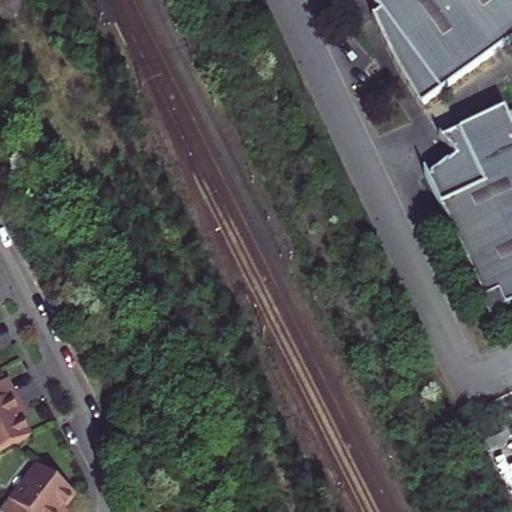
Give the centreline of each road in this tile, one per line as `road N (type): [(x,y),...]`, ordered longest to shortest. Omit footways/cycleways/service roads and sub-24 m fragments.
road 1 (residential): [(284,0),(471,388),(511,368)]
road 2 (residential): [(0,255),(101,456),(106,511)]
